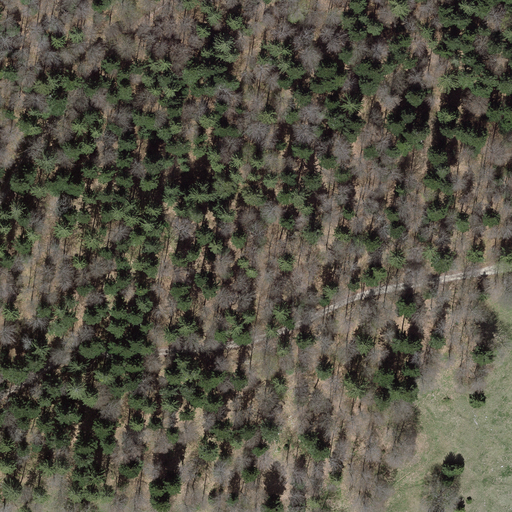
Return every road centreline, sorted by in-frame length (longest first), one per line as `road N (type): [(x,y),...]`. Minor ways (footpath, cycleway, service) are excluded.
road 1 (track): [(511,273),(375,301),(234,357),(82,361),(0,396)]
road 2 (track): [(0,195),(62,62),(125,0)]
